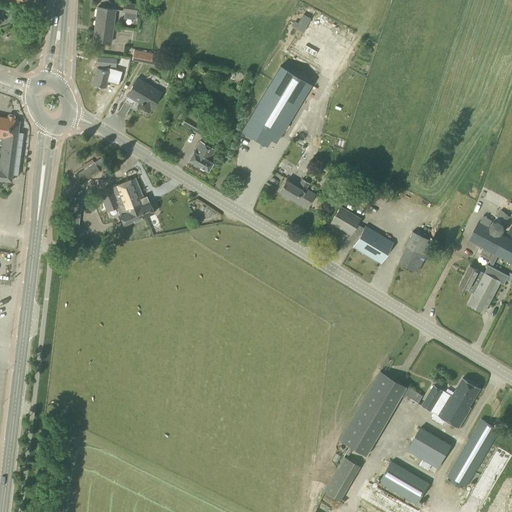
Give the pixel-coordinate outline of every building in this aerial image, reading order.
[(140,14),(141,5),(137,5),(137,4),(123,2),(122,13),(126,13),(125,19),(135,20),(135,14),(136,14),(140,14)] [(111,42),(115,10),(97,7),(92,40),(111,42)] [(298,23),(296,29),(304,33),(312,19),(303,14),(298,23)] [(150,64),(152,53),(133,50),(131,60),(150,64)] [(115,84),(118,76),(109,74),(109,72),(96,68),(92,84),(105,88),(107,81),(115,84)] [(279,69),(242,134),(268,148),(275,135),(280,138),(309,86),(279,69)] [(149,111),(160,92),(136,78),(132,85),(134,86),(128,96),(135,100),(136,98),(142,102),(140,106),(149,111)] [(185,115),(180,124),(188,128),(204,137),(209,129),(211,125),(189,113),(187,116),(185,115)] [(0,180),(11,182),(12,175),(17,175),(19,173),(23,141),(21,139),(17,138),(19,120),(13,119),(8,118),(0,116),(0,180)] [(214,143),(205,139),(203,143),(200,141),(189,159),(207,170),(211,163),(208,161),(215,150),(211,148),(214,143)] [(89,161),(72,172),(80,185),(100,172),(94,162),(91,164),(89,161)] [(120,184),(99,193),(106,211),(119,206),(122,214),(120,215),(124,225),(144,217),(153,213),(149,203),(146,196),(142,198),(134,178),(120,184)] [(305,189),(309,184),(302,179),(297,187),(285,181),(279,191),(306,207),(314,195),(305,189)] [(153,193),(156,199),(164,196),(162,190),(153,193)] [(78,206),(66,206),(66,214),(78,214),(78,206)] [(364,228),(356,224),(359,218),(340,207),(331,222),(350,233),(351,231),(360,236),(353,248),(378,263),(391,242),(365,227),(364,228)] [(212,218),(215,213),(207,209),(204,213),(212,218)] [(477,224),(468,241),(484,249),(493,253),(489,259),(491,264),(493,265),(498,256),(511,263),(511,239),(502,234),(504,230),(504,226),(510,217),(505,213),(499,221),(493,221),(483,216),(480,223),(478,222),(477,224)] [(78,214),(66,214),(66,222),(78,222),(78,214)] [(149,217),(154,230),(162,227),(157,214),(149,217)] [(412,232),(404,247),(425,257),(431,245),(426,243),(428,239),(412,232)] [(470,266),(459,286),(473,293),(468,303),(484,312),(500,282),(504,284),(506,280),(504,273),(489,265),(484,273),(470,266)] [(422,396),(406,386),(380,371),(340,441),(367,456),(392,413),(391,412),(401,395),(409,400),(410,398),(418,403),(422,396)] [(469,407),(480,389),(462,378),(452,396),(434,385),(422,405),(459,427),(470,408),(469,407)] [(466,488),(500,430),(481,418),(447,476),(449,478),(450,482),(460,488),(462,485),(466,488)] [(428,471),(431,466),(437,469),(451,445),(420,427),(406,451),(422,460),(419,465),(428,471)] [(340,500),(360,466),(343,456),(323,491),(340,500)] [(417,504),(430,483),(391,461),(379,482),(417,504)] [(506,472),(496,467),(475,503),(485,508),(506,472)]
